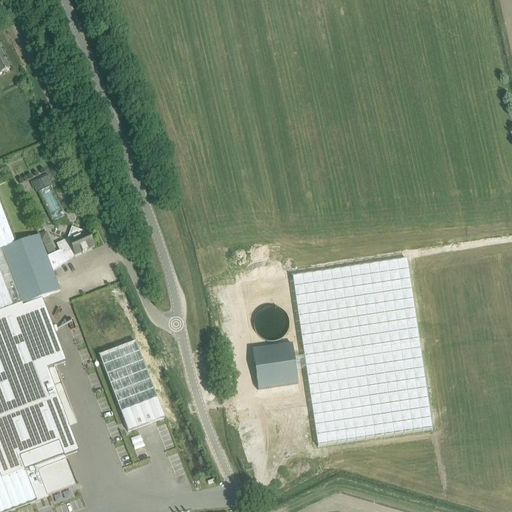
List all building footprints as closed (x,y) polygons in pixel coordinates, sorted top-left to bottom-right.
[(0,73),(10,69),(0,48),(0,73)] [(53,186),(48,175),(32,183),(37,194),(39,193),(51,187),(53,186)] [(51,187),(39,193),(54,222),(65,217),(61,210),(59,204),(51,187)] [(0,511),(11,511),(36,503),(32,494),(45,489),(48,498),(76,488),(67,462),(63,463),(62,460),(78,453),(47,371),(65,364),(41,300),(23,307),(22,304),(1,251),(15,246),(0,205),(0,511)] [(61,251),(47,257),(53,273),(67,262),(66,259),(75,255),(75,256),(93,248),(87,234),(84,235),(73,230),(69,241),(68,242),(59,246),(61,251)] [(15,246),(1,251),(22,304),(23,307),(41,300),(60,292),(53,273),(47,257),(39,237),(15,246)] [(53,245),(46,248),(49,255),(56,252),(53,245)] [(252,350),(252,351),(253,351),(258,390),(298,384),(296,370),(306,368),(317,447),(432,430),(407,261),(292,278),(304,357),(294,359),(292,344),(252,350)] [(136,343),(99,357),(128,432),(164,418),(136,343)]
